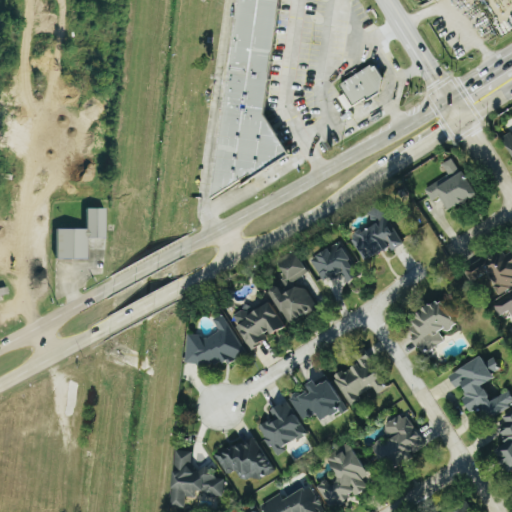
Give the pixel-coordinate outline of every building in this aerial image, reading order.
[(341,84),(354,106),(387,86),(374,64),(341,84)] [(339,98),(347,111),(354,107),(346,93),(339,98)] [(511,132),(502,138),(511,153),(511,132)] [(448,176),(425,189),(433,202),(440,197),(448,211),(476,195),(454,158),(442,165),(448,176)] [(366,264),(402,242),(381,205),(369,212),(376,224),(351,238),(366,264)] [(103,238),(104,208),(85,208),(85,229),(55,229),(55,261),(89,261),(89,248),(86,248),(86,238),(103,238)] [(311,258),(323,281),(342,272),(348,283),(359,277),(341,243),(311,258)] [(465,272),(473,284),(488,276),(499,294),(511,286),(511,253),(508,246),(465,272)] [(279,264),(291,284),(309,273),(297,253),(279,264)] [(285,296),(278,285),(269,290),(290,325),(318,308),(304,284),(285,296)] [(0,296),(8,295),(7,287),(0,288),(0,296)] [(511,294),(493,305),(500,316),(510,311),(511,314),(511,329),(511,294)] [(457,323),(438,299),(411,320),(416,326),(407,333),(425,355),(445,340),(442,335),(457,323)] [(234,322),(251,349),(272,335),(286,327),(268,300),(234,322)] [(189,335),(187,364),(211,366),(217,363),(226,364),(245,354),(225,314),(214,320),(219,329),(218,333),(203,340),(201,335),(189,335)] [(349,403),(375,389),(378,394),(388,388),(369,354),(357,360),(359,363),(335,377),(349,403)] [(449,375),(457,389),(459,387),(473,413),(482,408),(488,419),(511,406),(511,395),(510,392),(491,401),(483,385),(494,379),(483,357),(449,375)] [(329,380),(317,386),(314,381),(306,386),(310,392),(301,397),(299,393),(290,398),(303,422),(317,414),(322,422),(346,408),(329,380)] [(284,447),(306,434),(287,401),(270,411),(275,418),(259,428),(277,457),(287,451),(284,447)] [(511,412),(503,419),(507,424),(498,430),(507,444),(497,450),(511,472),(511,412)] [(407,414),(384,427),(389,437),(372,447),(383,468),(425,445),(407,414)] [(247,481),(255,476),(258,482),(275,470),(254,439),(244,446),(240,440),(216,457),(229,476),(240,470),(247,481)] [(369,488),(363,479),(369,475),(349,443),(326,458),(340,480),(330,486),(326,480),(316,487),(331,510),(355,495),(356,496),(369,488)] [(172,507),(186,507),(186,497),(196,498),(196,493),(224,495),(225,479),(210,478),(210,470),(192,469),(193,452),(175,451),(172,507)]
